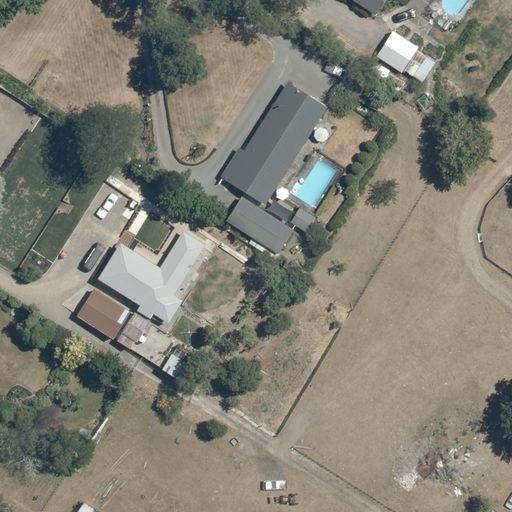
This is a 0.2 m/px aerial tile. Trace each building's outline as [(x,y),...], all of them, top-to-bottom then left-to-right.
[(355,0),(377,14),(386,0),(355,0)] [(419,45),(392,30),(377,56),(423,83),(437,59),(417,48),(419,45)] [(339,86),(279,49),(229,129),(206,167),(260,200),(266,203),(339,86)] [(368,136),(340,119),(320,151),(348,168),(368,136)] [(295,228),(257,205),(252,201),(251,202),(241,195),(226,220),(279,253),(295,228)] [(318,214),(301,205),(292,221),(309,230),(318,214)] [(141,304),(138,308),(153,317),(156,312),(170,321),(184,299),(175,293),(205,245),(183,230),(160,266),(123,242),(100,277),(141,304)] [(150,322),(92,287),(75,315),(133,350),(150,322)] [(189,362),(172,351),(162,368),(179,379),(189,362)]
